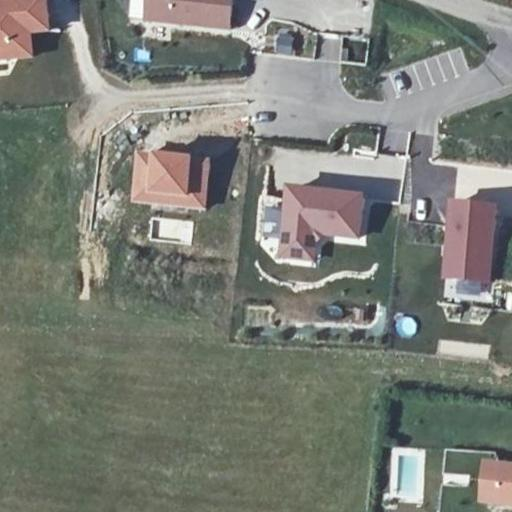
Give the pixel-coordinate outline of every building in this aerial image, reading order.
[(0,0),(0,60),(31,57),(28,33),(47,31),(44,0),(0,0)] [(162,0),(161,13),(244,22),(246,0),(162,0)] [(275,51),(289,54),(293,37),(279,34),(275,51)] [(278,150),(275,162),(300,168),(303,156),(278,150)] [(360,193),(288,186),(282,238),(313,241),(314,229),(356,233),(360,193)] [(498,204),(449,200),(442,275),(491,280),(498,204)] [(281,252),(312,256),(313,241),(282,238),(281,252)] [(504,464),(489,463),(486,502),(500,503),(504,464)] [(511,465),(504,464),(500,503),(511,504),(511,465)] [(511,511),(511,504),(500,503),(499,511),(511,511)]
